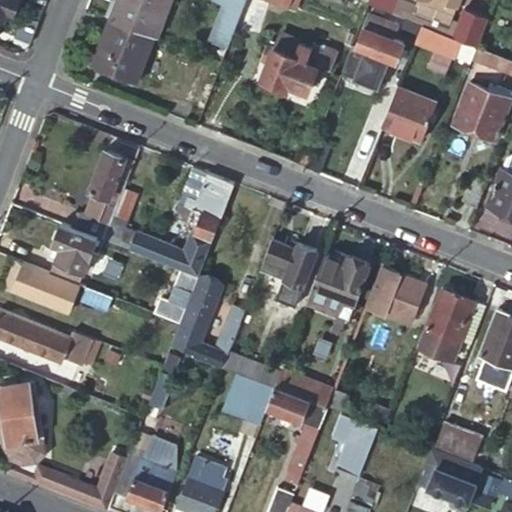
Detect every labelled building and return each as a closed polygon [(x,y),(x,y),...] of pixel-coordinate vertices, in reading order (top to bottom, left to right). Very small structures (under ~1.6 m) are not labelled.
[(17,0),(0,0),(0,21),(1,21),(6,7),(13,10),(17,0)] [(116,0),(110,18),(154,34),(158,35),(170,0),(116,0)] [(216,0),(224,3),(211,38),(228,44),(244,0),(216,0)] [(287,0),(286,4),(302,10),(306,0),(287,0)] [(461,39),(477,44),(488,16),(464,7),(459,22),(402,0),(368,0),(368,2),(407,17),(422,23),(461,39)] [(397,23),(369,12),(357,44),(397,60),(404,39),(393,35),(397,23)] [(422,23),(407,17),(401,32),(405,37),(415,41),(422,23)] [(154,34),(110,18),(93,61),(138,78),(154,34)] [(454,56),(461,39),(422,23),(415,41),(454,56)] [(295,55),(267,44),(261,59),(268,61),(262,76),(288,86),(289,81),(309,88),(315,74),(321,76),(327,64),(332,66),(339,48),(326,43),(324,49),(301,40),(295,55)] [(511,71),(511,58),(477,44),(472,56),(511,71)] [(509,96),(469,80),(454,122),(494,137),(509,96)] [(397,86),(383,122),(421,137),(435,101),(397,86)] [(318,136),(306,165),(321,171),(331,142),(318,136)] [(141,145),(127,140),(124,147),(138,152),(141,145)] [(125,184),(135,160),(105,148),(88,189),(92,190),(119,201),(125,184)] [(511,168),(502,165),(487,202),(511,211),(511,168)] [(198,199),(209,172),(194,166),(182,194),(198,199)] [(221,219),(236,183),(209,172),(198,199),(182,194),(179,202),(193,208),(221,219)] [(462,198),(476,204),(486,180),(471,175),(462,198)] [(139,189),(125,184),(119,201),(113,215),(126,220),(139,189)] [(119,201),(92,190),(84,212),(110,222),(113,215),(119,201)] [(200,275),(221,219),(193,208),(188,223),(192,232),(185,249),(124,226),(126,220),(113,215),(110,222),(104,238),(183,269),(200,275)] [(110,222),(84,212),(79,210),(73,226),(98,235),(104,238),(110,222)] [(73,226),(60,221),(53,240),(66,246),(61,260),(85,269),(88,262),(95,265),(99,252),(93,249),(98,235),(73,226)] [(47,255),(61,260),(66,246),(53,240),(47,255)] [(293,253),(270,244),(264,260),(276,265),(274,271),(280,273),(279,274),(304,284),(315,255),(295,247),(293,253)] [(347,260),(350,254),(343,251),(340,258),(347,260)] [(340,258),(326,252),(307,300),(339,312),(349,316),(371,261),(350,254),(347,260),(340,258)] [(27,261),(19,258),(8,286),(16,289),(27,261)] [(85,269),(61,260),(56,272),(80,281),(85,269)] [(56,272),(27,261),(16,289),(71,310),(81,282),(80,281),(56,272)] [(419,279),(381,265),(366,304),(412,322),(422,295),(413,292),(419,279)] [(200,275),(183,269),(176,284),(193,291),(200,275)] [(198,350),(197,354),(224,364),(229,350),(245,309),(232,304),(216,344),(203,340),(226,282),(204,275),(178,342),(198,350)] [(427,282),(419,279),(413,292),(422,295),(427,282)] [(81,300),(106,309),(111,295),(86,286),(81,300)] [(433,330),(471,344),(487,303),(444,287),(427,333),(431,335),(433,330)] [(157,311),(182,321),(188,306),(162,296),(157,311)] [(33,320),(0,307),(0,333),(63,358),(65,351),(85,359),(94,336),(76,329),(73,336),(72,335),(33,320)] [(511,314),(499,310),(480,356),(511,368),(511,314)] [(224,364),(275,384),(281,369),(229,350),(224,364)] [(281,369),(275,384),(328,404),(329,401),(334,387),(282,367),(281,369)] [(175,375),(163,369),(146,412),(159,418),(175,375)] [(268,404),(274,386),(236,372),(229,390),(252,398),(251,403),(266,409),(268,404)] [(35,381),(0,386),(3,403),(0,403),(0,426),(5,425),(10,454),(13,457),(19,460),(26,460),(30,460),(35,458),(42,455),(45,452),(35,381)] [(210,390),(194,384),(187,404),(202,410),(210,390)] [(328,404),(275,384),(274,386),(268,404),(303,418),(307,411),(310,412),(323,417),(328,404)] [(334,387),(329,401),(346,408),(348,401),(344,399),(346,392),(334,387)] [(371,414),(388,420),(393,406),(376,400),(371,414)] [(318,427),(323,417),(310,412),(306,422),(318,427)] [(485,431),(447,417),(437,440),(475,455),(485,431)] [(380,424),(364,418),(358,431),(375,437),(380,424)] [(154,427),(142,422),(135,441),(146,445),(154,427)] [(302,470),(318,427),(306,422),(289,466),(302,470)] [(122,475),(116,489),(162,506),(175,468),(144,457),(148,446),(146,445),(135,441),(122,475)] [(205,457),(195,453),(187,474),(189,475),(178,503),(201,511),(211,511),(225,477),(220,475),(224,464),(205,457)] [(463,475),(469,458),(454,453),(447,469),(463,475)] [(467,511),(485,465),(469,458),(463,475),(447,469),(436,465),(428,486),(450,494),(447,501),(451,506),(467,511)] [(10,460),(7,468),(32,477),(35,470),(10,460)] [(32,477),(86,498),(92,482),(38,461),(35,470),(32,477)] [(99,485),(92,482),(86,498),(109,507),(116,489),(122,475),(105,468),(99,485)] [(327,511),(346,511),(351,500),(355,488),(338,483),(327,511)] [(357,485),(355,488),(351,500),(361,504),(367,488),(357,485)] [(288,506),(293,492),(277,486),(267,511),(285,511),(286,511),(288,506)]
